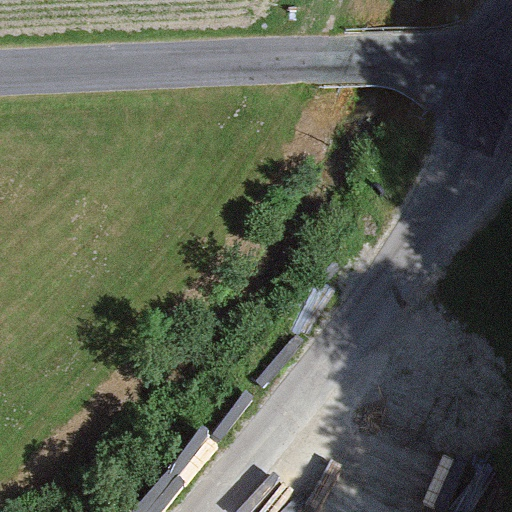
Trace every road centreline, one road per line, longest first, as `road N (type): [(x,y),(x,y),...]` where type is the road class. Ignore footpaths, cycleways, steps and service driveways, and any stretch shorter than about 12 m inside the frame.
road 1 (unclassified): [(508,64),(462,163),(413,241),(198,511)]
road 2 (tertiary): [(508,64),(0,78)]
